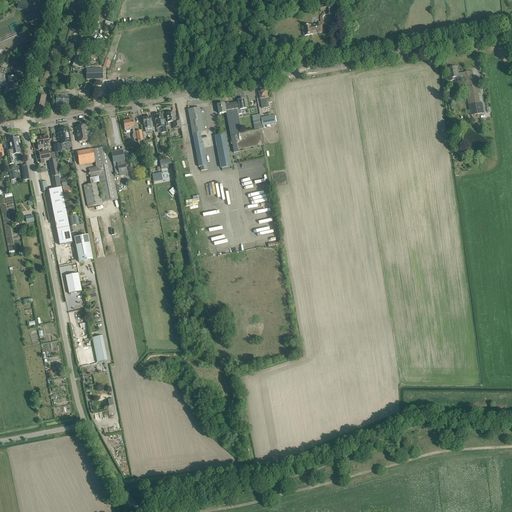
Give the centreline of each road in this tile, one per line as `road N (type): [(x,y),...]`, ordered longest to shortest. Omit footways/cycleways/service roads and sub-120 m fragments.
road 1 (secondary): [(23,123),(511,32)]
road 2 (track): [(511,446),(440,451),(197,511)]
road 3 (unclassified): [(85,422),(23,123)]
road 4 (track): [(121,490),(270,468),(406,415)]
road 5 (unclassified): [(23,123),(61,0)]
